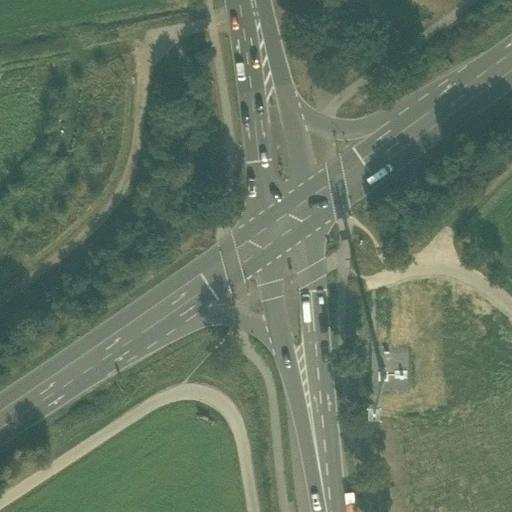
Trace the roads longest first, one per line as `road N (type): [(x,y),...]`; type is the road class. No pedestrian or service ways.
road 1 (track): [(265,13),(149,38),(130,174),(115,203),(52,269),(0,304)]
road 2 (track): [(255,511),(234,418),(212,394),(189,389),(0,500)]
road 3 (secondary): [(334,511),(307,210)]
road 4 (secondary): [(238,0),(264,239)]
road 5 (secondary): [(283,345),(317,511)]
road 6 (primary): [(0,419),(139,326)]
road 7 (primary): [(307,210),(434,118)]
road 8 (secondary): [(434,118),(347,132),(288,105)]
road 9 (secondary): [(139,326),(230,315),(283,345)]
road 10 (primary): [(139,326),(264,239)]
